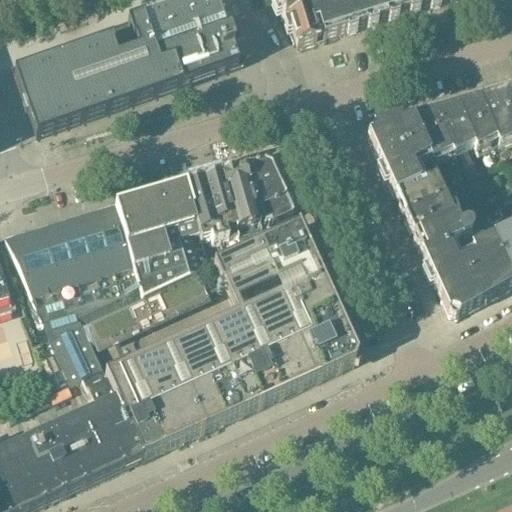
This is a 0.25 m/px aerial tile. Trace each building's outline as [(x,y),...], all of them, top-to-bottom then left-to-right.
[(35,143),(242,71),(220,8),(216,9),(213,0),(207,0),(106,36),(109,45),(12,79),(35,143)] [(270,0),(274,9),(295,54),(321,46),(306,0),(270,0)] [(378,29),(368,0),(306,0),(321,46),(378,29)] [(426,14),(421,0),(368,0),(378,29),(426,14)] [(421,0),(426,14),(461,3),(460,0),(421,0)] [(511,145),(511,109),(506,98),(476,106),(495,147),(497,153),(511,145)] [(495,147),(476,106),(468,109),(464,108),(458,109),(456,112),(452,113),(449,112),(443,114),(440,117),(432,119),(449,159),(451,164),(472,154),(474,157),(495,147)] [(449,159),(432,119),(423,122),(419,120),(413,122),(410,126),(408,126),(404,125),(398,127),(395,130),(367,138),(365,143),(366,145),(379,174),(403,163),(406,172),(408,171),(426,163),(429,168),(449,159)] [(403,163),(379,174),(393,203),(417,192),(408,171),(406,172),(403,163)] [(263,166),(262,170),(239,176),(257,237),(262,249),(296,233),(291,221),(269,173),(270,170),(263,166)] [(472,168),(462,172),(467,185),(477,180),(472,168)] [(457,174),(446,179),(451,190),(462,185),(457,174)] [(239,176),(217,183),(233,237),(248,233),(249,238),(257,237),(239,176)] [(217,183),(199,188),(216,247),(235,242),(233,237),(217,183)] [(433,185),(417,192),(393,203),(396,212),(396,215),(398,221),(401,222),(402,223),(442,205),(433,185)] [(462,185),(451,190),(455,199),(466,194),(462,185)] [(216,247),(199,188),(182,193),(196,240),(197,246),(207,243),(208,249),(216,247)] [(182,193),(113,213),(140,307),(207,276),(206,273),(173,288),(162,250),(171,247),(175,259),(190,254),(188,248),(187,242),(196,240),(182,193)] [(442,205),(402,223),(411,243),(451,225),(442,205)] [(140,307),(113,213),(3,247),(38,323),(45,320),(52,343),(48,345),(68,390),(79,385),(99,376),(80,333),(89,330),(130,311),(140,307)] [(479,223),(455,234),(460,245),(463,244),(484,234),(479,223)] [(460,245),(455,234),(451,225),(411,243),(411,244),(411,248),(413,253),(416,255),(420,263),(445,252),(460,245)] [(356,363),(324,294),(315,275),(296,233),(262,249),(211,272),(219,291),(227,287),(229,291),(228,292),(235,311),(295,284),(301,298),(285,306),(286,308),(282,310),(281,309),(263,315),(246,325),(247,326),(243,328),(242,326),(224,333),(207,343),(208,344),(203,346),(203,344),(184,351),(167,360),(168,362),(164,364),(163,362),(145,369),(128,378),(129,380),(125,382),(121,374),(103,382),(140,468),(353,371),(356,363)] [(490,247),(490,249),(511,293),(511,291),(511,239),(511,237),(490,247)] [(511,293),(490,249),(470,258),(473,265),(491,304),(493,303),(497,303),(502,300),(504,296),(511,293)] [(454,274),(445,252),(420,263),(448,324),(453,325),(472,314),(453,274),(454,274)] [(473,265),(454,274),(453,274),(472,314),(479,311),(483,311),(488,308),(490,305),(491,304),(473,265)] [(0,320),(11,317),(0,282),(0,320)] [(93,417),(0,459),(0,511),(42,511),(140,468),(103,382),(99,376),(79,385),(93,417)] [(22,391),(11,388),(8,398),(18,402),(22,391)] [(44,402),(53,420),(74,410),(65,392),(44,402)]
